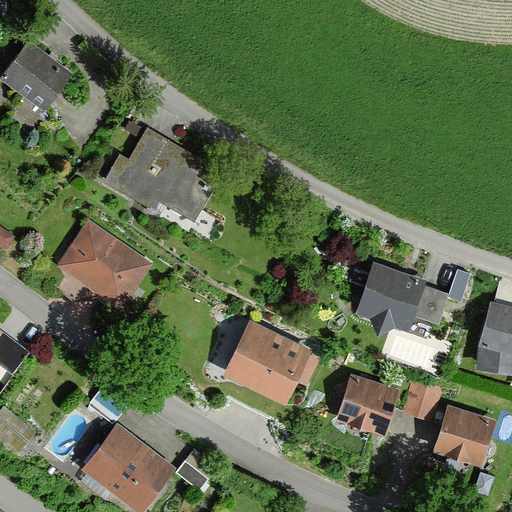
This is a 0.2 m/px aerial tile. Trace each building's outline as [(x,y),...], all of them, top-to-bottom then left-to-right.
[(29,46),(0,81),(43,116),(72,80),(29,46)] [(127,162),(117,156),(100,183),(151,214),(158,204),(194,226),(206,206),(186,194),(203,166),(146,131),(127,162)] [(146,265),(87,225),(53,275),(112,315),(146,265)] [(449,283),(464,287),(470,260),(455,257),(449,283)] [(372,259),(354,316),(409,332),(426,276),(372,259)] [(511,305),(490,299),(476,345),(476,368),(511,371),(511,305)] [(282,410),(311,357),(248,323),(219,376),(282,410)] [(348,363),(345,378),(394,389),(398,373),(348,363)] [(108,373),(90,396),(115,416),(133,392),(108,373)] [(383,443),(399,395),(348,379),(333,427),(383,443)] [(479,478),(494,424),(444,411),(429,465),(479,478)] [(146,511),(177,472),(115,426),(78,474),(128,511),(146,511)] [(195,441),(181,460),(203,477),(218,458),(195,441)]
